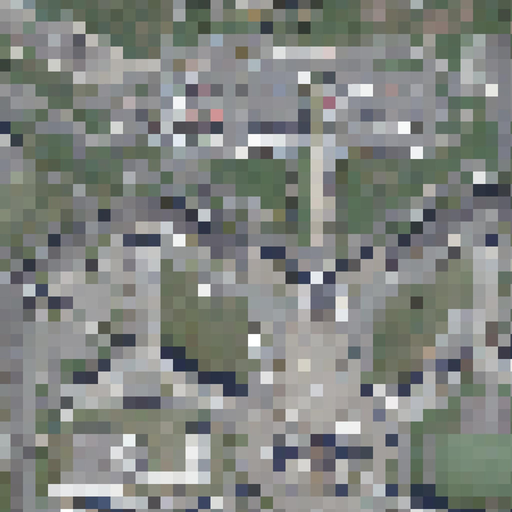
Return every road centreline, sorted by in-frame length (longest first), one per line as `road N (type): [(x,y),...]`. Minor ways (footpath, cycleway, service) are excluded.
road 1 (unclassified): [(53,114),(270,232),(315,243),(394,211),(464,157)]
road 2 (unclassified): [(53,114),(197,53),(390,49),(437,64),(471,122)]
road 3 (unknown): [(10,159),(95,195),(144,165)]
